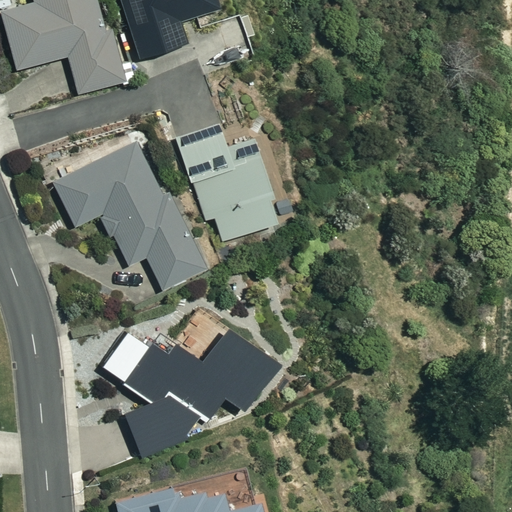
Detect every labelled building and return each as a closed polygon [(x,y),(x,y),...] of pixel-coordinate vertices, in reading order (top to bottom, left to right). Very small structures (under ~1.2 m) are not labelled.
[(0,19),(15,69),(65,55),(77,95),(120,82),(96,0),(29,0),(31,4),(0,12),(0,19)] [(117,0),(137,62),(184,46),(177,23),(216,10),(213,0),(117,0)] [(199,223),(211,220),(218,246),(277,231),(251,134),(226,140),(220,117),(164,132),(178,187),(189,184),(199,223)] [(71,227),(99,215),(109,238),(114,236),(127,265),(144,257),(158,290),(167,286),(204,270),(173,199),(168,185),(156,190),(136,145),(52,182),(71,227)] [(149,401),(121,413),(138,454),(184,434),(193,421),(201,426),(220,398),(243,413),(274,368),(218,330),(193,366),(150,336),(144,345),(125,332),(100,367),(149,401)] [(114,503),(116,511),(259,511),(258,504),(229,511),(222,486),(177,498),(174,488),(114,503)]
